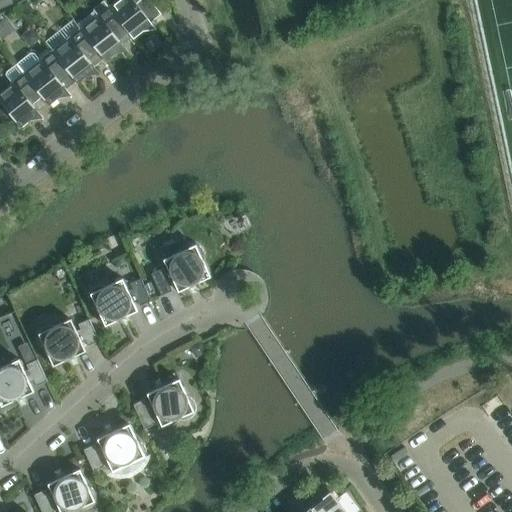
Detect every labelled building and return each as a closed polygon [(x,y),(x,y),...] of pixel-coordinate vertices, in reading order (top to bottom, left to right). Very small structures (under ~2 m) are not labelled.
[(0,0),(0,8),(14,3),(12,0),(0,0)] [(117,0),(109,7),(133,36),(132,37),(134,38),(144,30),(145,27),(161,14),(150,0),(117,0)] [(133,36),(109,7),(108,7),(103,1),(93,9),(98,16),(81,29),(104,59),(105,61),(115,53),(116,49),(132,37),(133,36)] [(81,29),(53,51),(76,81),(77,83),(87,75),(88,71),(104,59),(81,29)] [(53,51),(50,47),(49,47),(39,55),(42,60),(40,61),(34,53),(30,53),(16,63),(48,103),(47,104),(49,105),(59,97),(60,94),(76,81),(53,51)] [(48,103),(16,63),(6,71),(6,75),(12,84),(0,92),(0,101),(20,127),(30,120),(32,116),(47,104),(48,103)] [(211,277),(201,256),(201,248),(200,245),(198,244),(196,243),(194,243),(190,243),(187,244),(184,245),(181,248),(180,252),(163,259),(169,271),(165,273),(162,268),(151,273),(161,295),(173,290),(170,285),(174,283),(178,292),(211,277)] [(89,293),(88,297),(89,301),(91,305),(94,308),(98,309),(105,326),(138,311),(134,302),(138,300),(140,305),(151,300),(141,278),(130,283),(132,289),(128,290),(126,286),(127,285),(126,283),(126,281),(124,279),(123,278),(121,278),(118,278),(117,279),(115,281),(114,282),(105,286),(102,285),(98,286),(94,287),(91,290),(89,293)] [(71,319),(54,326),(49,326),(45,326),(42,327),(39,330),(37,333),(36,337),(36,341),(38,345),(40,346),(45,349),(53,366),(86,351),(82,343),(86,341),(88,346),(100,340),(89,318),(78,324),(80,329),(76,331),(71,319)] [(0,402),(2,406),(34,391),(30,383),(34,381),(37,386),(48,381),(37,359),(26,364),(29,369),(25,371),(23,367),(23,365),(23,363),(22,361),(21,360),(19,359),(17,358),(15,359),(13,360),(12,361),(11,363),(2,367),(0,366),(0,402)] [(190,397),(187,395),(179,379),(147,394),(151,402),(147,404),(144,399),(133,404),(143,426),(154,421),(152,416),(156,415),(162,426),(176,419),(185,419),(190,418),(192,416),(194,413),(196,410),(195,404),(194,402),(192,399),(190,397)] [(141,442),(137,440),(130,424),(97,439),(101,447),(97,449),(95,444),(83,449),(94,471),(105,466),(103,461),(107,459),(113,471),(128,464),(136,464),(140,463),(143,461),(145,458),(146,455),(146,449),(145,447),(143,444),(141,442)] [(91,487),(88,485),(80,469),(48,484),(52,492),(47,494),(45,489),(34,494),(42,511),(53,511),(55,511),(53,506),(57,504),(60,511),(71,511),(78,509),(86,509),(90,508),(93,506),(95,504),(96,500),(96,497),(96,494),(95,492),(93,489),(91,487)] [(320,492),(306,503),(310,508),(310,507),(313,511),(355,511),(359,509),(346,492),(337,499),(330,491),(323,496),(320,492)]
